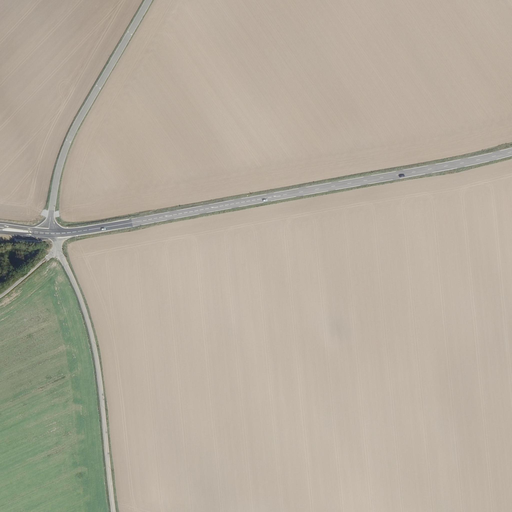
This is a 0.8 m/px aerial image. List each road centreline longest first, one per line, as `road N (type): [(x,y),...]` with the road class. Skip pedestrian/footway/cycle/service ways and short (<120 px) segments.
road 1 (secondary): [(511,153),(53,233)]
road 2 (unclassified): [(58,249),(91,333),(113,511)]
road 3 (unclassified): [(149,0),(69,140),(53,233)]
